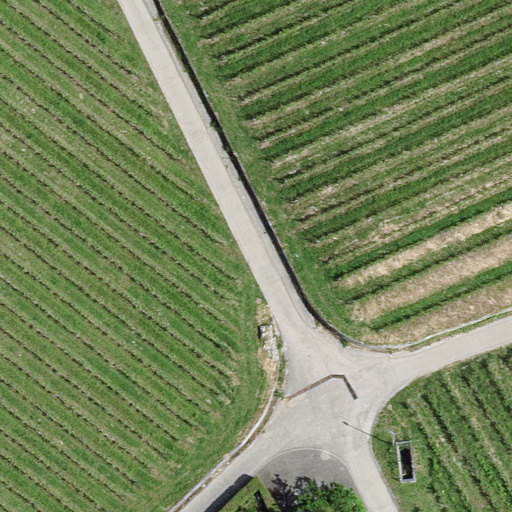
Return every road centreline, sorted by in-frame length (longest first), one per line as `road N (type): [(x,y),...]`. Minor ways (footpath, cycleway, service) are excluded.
road 1 (track): [(327,395),(131,0)]
road 2 (track): [(511,332),(327,395),(197,511)]
road 3 (track): [(327,395),(384,511)]
